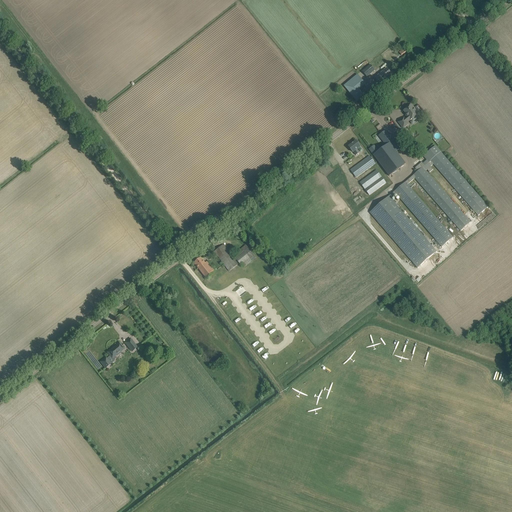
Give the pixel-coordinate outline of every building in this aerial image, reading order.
[(370,65),(362,72),(366,77),(375,71),(370,65)] [(375,78),(380,85),(392,75),(387,68),(375,78)] [(350,81),(344,86),(357,102),(364,96),(359,90),(366,85),(358,75),(350,81)] [(412,105),(404,111),(405,113),(405,114),(407,117),(404,119),(404,118),(398,122),(403,128),(408,124),(407,122),(409,120),(410,121),(412,119),(413,120),(415,120),(416,119),(417,118),(417,117),(416,116),(419,114),(412,105)] [(374,145),(369,149),(389,176),(405,164),(390,143),(393,141),(394,140),(387,132),(380,137),(387,146),(379,151),(374,145)] [(348,147),(353,153),(353,152),(356,155),(359,153),(357,149),(360,147),(356,141),(348,147)] [(417,268),(437,251),(391,199),(396,195),(442,247),(453,237),(408,184),(415,178),(461,231),(471,222),(426,171),(427,170),(429,173),(433,170),(431,167),(434,164),(478,215),(488,207),(435,146),(423,156),(428,162),(425,165),(422,162),(415,168),(418,171),(371,212),(417,268)] [(356,178),(375,164),(370,156),(351,170),(356,178)] [(386,183),(376,170),(360,183),(370,196),(386,183)] [(229,272),(238,265),(223,245),(214,252),(229,272)] [(242,249),(238,253),(233,257),(241,266),(242,264),(245,267),(256,258),(246,246),(242,249)] [(201,258),(194,263),(206,279),(215,271),(207,262),(205,263),(201,258)] [(125,343),(132,352),(137,348),(130,339),(125,343)] [(119,344),(108,353),(112,358),(116,355),(117,356),(121,353),(120,352),(123,349),(119,344)] [(105,368),(111,364),(106,358),(101,362),(105,368)]
